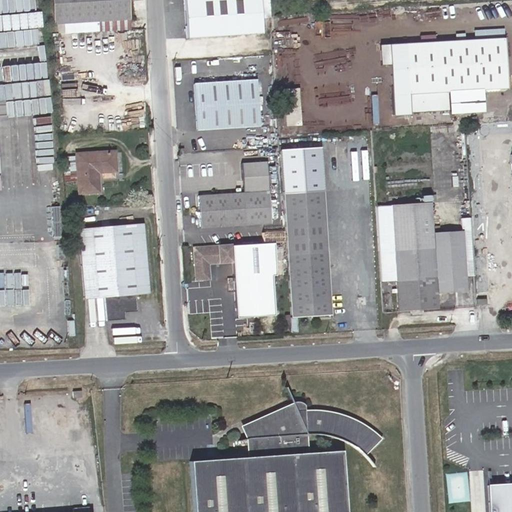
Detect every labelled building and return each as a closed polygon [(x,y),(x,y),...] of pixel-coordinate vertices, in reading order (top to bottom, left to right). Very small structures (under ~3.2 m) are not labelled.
[(42,0),(44,23),(58,22),(119,18),(118,0),(42,0)] [(252,0),(177,0),(180,38),(255,33),(252,0)] [(58,22),(60,33),(120,29),(119,18),(58,22)] [(504,36),(377,45),(379,64),(388,63),(392,113),(409,112),(408,110),(448,107),(447,91),(508,87),(504,36)] [(253,81),(192,87),(196,132),(257,127),(253,81)] [(282,88),(284,126),(300,125),(297,87),(282,88)] [(282,195),(323,193),(321,148),(279,151),(282,195)] [(114,150),(75,152),(79,191),(100,189),(99,177),(116,175),(114,150)] [(267,225),(264,167),(239,168),(241,196),(196,198),(197,211),(195,211),(193,212),(194,217),(195,218),(198,218),(198,230),(267,225)] [(282,195),(286,255),(327,253),(323,193),(282,195)] [(466,257),(465,233),(435,235),(433,205),(376,209),(382,282),(396,281),(397,294),(398,302),(398,312),(439,310),(450,309),(469,308),(467,277),(466,257)] [(142,225),(78,230),(84,300),(104,298),(107,322),(128,320),(127,313),(138,312),(136,296),(148,295),(142,225)] [(263,241),(283,242),(283,229),(263,229),(263,241)] [(269,255),(268,244),(246,246),(247,258),(269,255)] [(228,250),(192,253),(194,283),(206,282),(205,266),(229,265),(228,250)] [(286,255),(290,319),(331,316),(327,253),(286,255)] [(268,280),(233,281),(235,321),(271,319),(268,280)] [(314,408),(301,407),(291,408),(291,404),(289,403),(240,426),(245,435),(246,455),(186,459),(189,511),(340,511),(337,450),(304,451),(302,434),(308,433),(316,434),(324,436),(334,439),(341,442),(349,447),(359,454),(376,437),(365,428),(351,418),(339,412),(327,409),(314,408)] [(449,501),(470,500),(469,471),(448,472),(449,501)] [(511,511),(511,481),(484,483),(479,483),(480,511),(511,511)]
